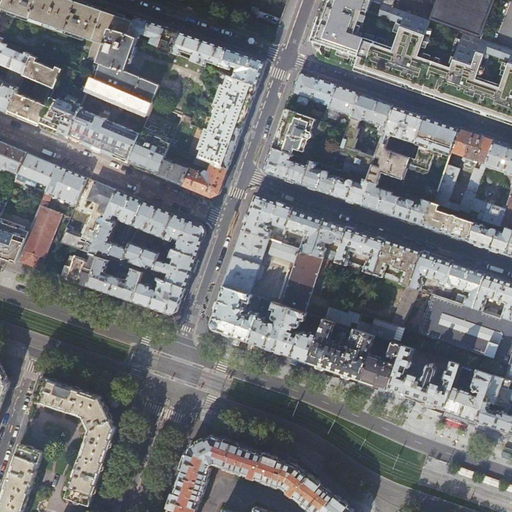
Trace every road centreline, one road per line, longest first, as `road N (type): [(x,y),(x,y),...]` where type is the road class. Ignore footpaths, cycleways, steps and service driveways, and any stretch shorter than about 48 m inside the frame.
road 1 (primary): [(511,475),(194,354)]
road 2 (residential): [(511,265),(244,175)]
road 3 (residential): [(0,125),(229,221)]
road 4 (primary): [(167,387),(281,425),(389,492)]
road 5 (residential): [(287,56),(511,134)]
road 6 (primary): [(170,346),(0,288)]
road 7 (residential): [(281,54),(123,0)]
road 8 (residential): [(194,354),(187,334),(229,221)]
road 9 (primary): [(41,342),(167,387)]
road 10 (tertiary): [(167,387),(125,511)]
road 11 (residential): [(244,175),(287,56)]
road 12 (residential): [(0,460),(41,342)]
